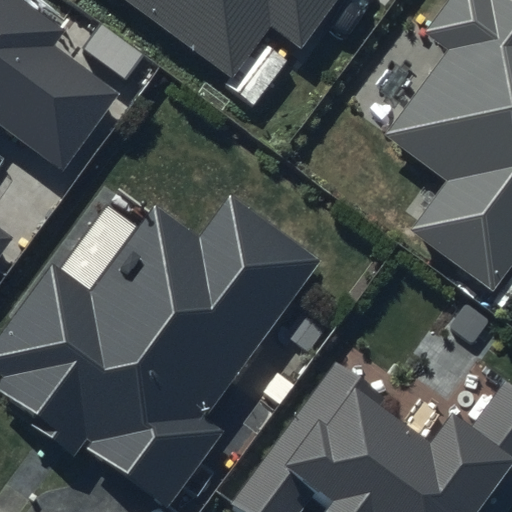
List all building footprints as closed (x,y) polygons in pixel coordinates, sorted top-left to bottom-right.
[(0,0),(0,250),(9,238),(0,231),(0,125),(66,174),(124,95),(57,45),(67,31),(23,0),(0,0)] [(100,0),(229,94),(267,42),(296,64),(342,0),(100,0)] [(511,18),(490,2),(486,8),(475,0),(452,0),(418,47),(442,64),(380,150),(441,194),(405,245),(490,306),(511,275),(511,18)] [(320,272),(228,205),(196,249),(151,216),(86,305),(46,277),(0,340),(0,413),(43,445),(39,450),(70,472),(80,458),(154,511),(170,511),(221,443),(204,430),(320,272)] [(497,511),(511,492),(511,384),(506,380),(472,428),(451,413),(429,443),(375,403),(381,395),(336,362),(231,505),(241,511),(299,511),(309,499),(327,511),(497,511)]
